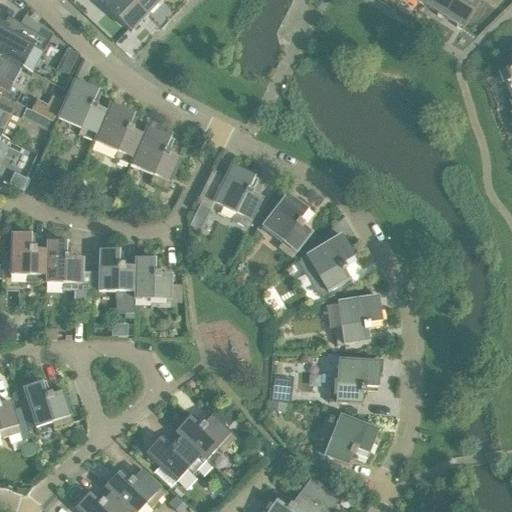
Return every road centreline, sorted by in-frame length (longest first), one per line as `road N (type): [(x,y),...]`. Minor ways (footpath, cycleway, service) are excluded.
road 1 (residential): [(218,131),(348,203),(410,313),(407,437),(377,511)]
road 2 (residential): [(38,210),(175,226),(218,131)]
road 3 (residential): [(39,0),(124,75),(218,131)]
road 4 (residential): [(78,356),(134,352),(158,383),(143,408),(99,441)]
